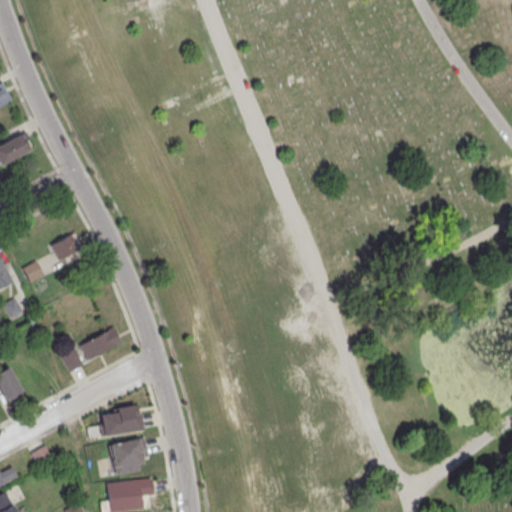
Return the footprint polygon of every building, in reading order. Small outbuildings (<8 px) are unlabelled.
[(0,83),(0,104),(9,100),(1,83),(0,83)] [(0,164),(29,150),(20,134),(0,144),(0,164)] [(57,261),(79,250),(71,234),(49,245),(57,261)] [(42,275),(34,261),(20,268),(28,283),(42,275)] [(78,344),(85,360),(119,345),(112,328),(78,344)] [(79,364),(72,350),(61,356),(69,370),(79,364)] [(22,394),(7,367),(0,370),(0,393),(5,403),(22,394)] [(97,413),(101,436),(140,429),(136,406),(97,413)] [(114,474),(146,468),(140,438),(108,445),(114,474)] [(30,453),(38,467),(50,460),(43,446),(30,453)] [(0,485),(15,479),(10,465),(0,469),(0,485)] [(144,509),(143,496),(152,495),(151,478),(105,481),(106,503),(100,504),(101,511),(144,509)] [(13,511),(6,492),(0,494),(0,511),(13,511)]
